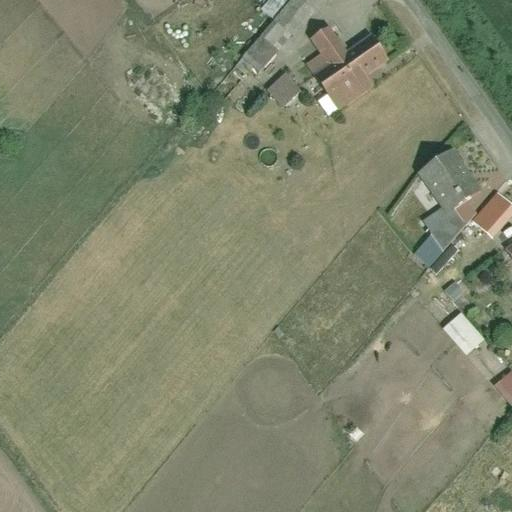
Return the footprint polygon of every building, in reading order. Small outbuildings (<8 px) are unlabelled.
[(286,75),(277,67),(329,0),(294,0),(242,68),(273,92),(286,75)] [(274,0),(265,11),(274,18),(286,4),(280,0),(274,0)] [(366,79),(388,64),(371,37),(347,53),(330,28),(310,41),(320,56),(308,64),(340,112),(373,90),(366,79)] [(271,94),(287,109),(305,92),(289,76),(271,94)] [(482,191),(455,151),(420,174),(447,215),(482,191)] [(447,331),(471,358),(489,342),(465,315),(447,331)] [(511,375),(498,389),(511,403),(511,375)]
